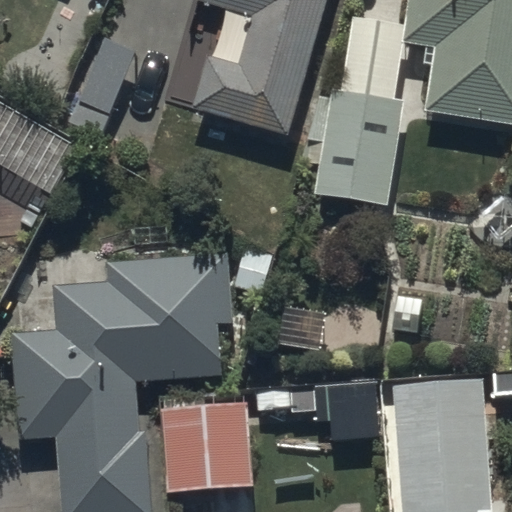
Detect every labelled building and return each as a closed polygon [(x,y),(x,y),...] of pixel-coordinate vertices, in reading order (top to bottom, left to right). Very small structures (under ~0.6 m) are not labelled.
[(293,133),(331,0),(202,0),(254,15),(240,63),(211,54),(196,105),(293,133)] [(511,0),(410,0),(407,27),(357,19),(346,88),(336,87),(334,96),(320,93),(308,162),(325,165),(321,190),(391,202),(408,96),(399,95),(408,41),(441,46),(430,112),(511,125),(511,0)] [(104,136),(137,51),(93,34),(60,119),(104,136)] [(230,254),(107,258),(107,286),(54,288),(55,332),(17,333),(20,438),(60,436),(62,511),(150,511),(148,430),(143,431),(142,381),(225,379),(224,322),(232,321),(230,254)] [(491,511),(482,377),(391,383),(400,511),(491,511)] [(386,439),(383,383),(327,385),(330,442),(386,439)] [(248,405),(163,408),(167,493),(252,489),(248,405)]
